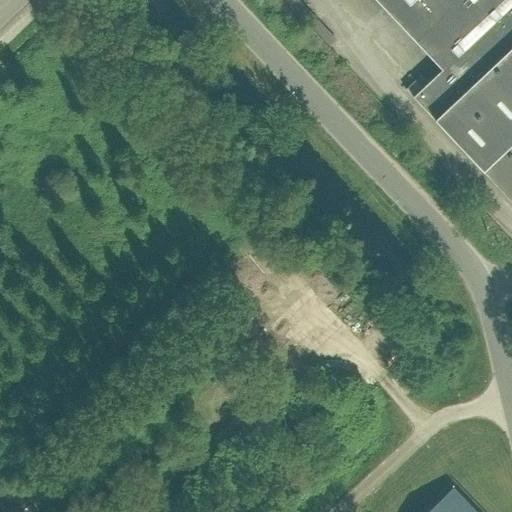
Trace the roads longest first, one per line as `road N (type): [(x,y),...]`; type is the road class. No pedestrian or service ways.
road 1 (unclassified): [(510,403),(484,289),(218,0)]
road 2 (unclassified): [(338,511),(445,413),(510,403)]
